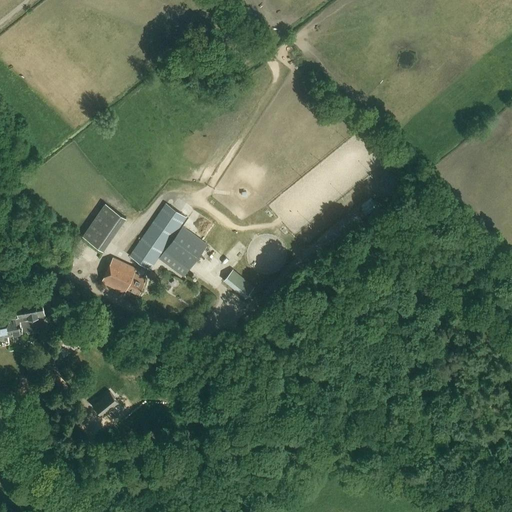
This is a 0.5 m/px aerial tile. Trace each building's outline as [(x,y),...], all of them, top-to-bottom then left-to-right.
[(371,197),(364,205),(372,212),(379,204),(371,197)] [(105,202),(84,236),(106,250),(127,216),(105,202)] [(150,269),(186,217),(166,203),(130,256),(150,269)] [(183,226),(159,258),(184,276),(207,244),(183,226)] [(139,295),(147,279),(134,273),(137,269),(113,258),(102,282),(125,293),(127,289),(139,295)] [(232,268),(223,279),(249,300),(256,291),(253,288),(257,283),(251,278),(248,282),(232,268)] [(151,271),(148,276),(154,279),(157,274),(151,271)] [(47,335),(48,330),(42,296),(17,301),(19,315),(9,317),(9,319),(0,321),(0,342),(2,344),(10,343),(8,333),(22,330),(23,332),(28,331),(28,333),(39,331),(39,332),(42,335),(47,335)] [(56,348),(64,359),(80,346),(72,335),(56,348)] [(125,409),(110,391),(93,406),(103,417),(111,410),(116,416),(125,409)]
